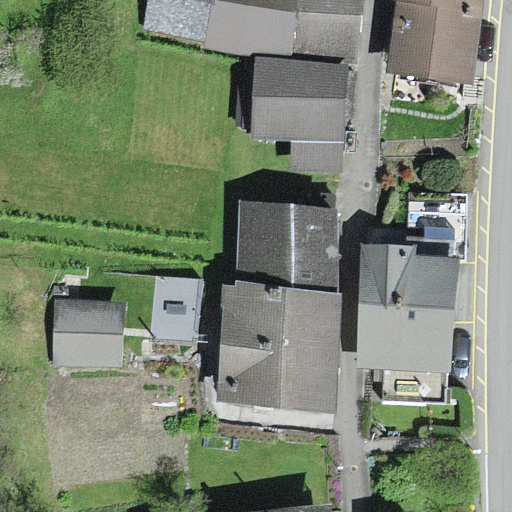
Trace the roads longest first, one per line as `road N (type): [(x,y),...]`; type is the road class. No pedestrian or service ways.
road 1 (residential): [(377,0),(362,163),(353,511)]
road 2 (residential): [(511,149),(501,261),(508,511)]
